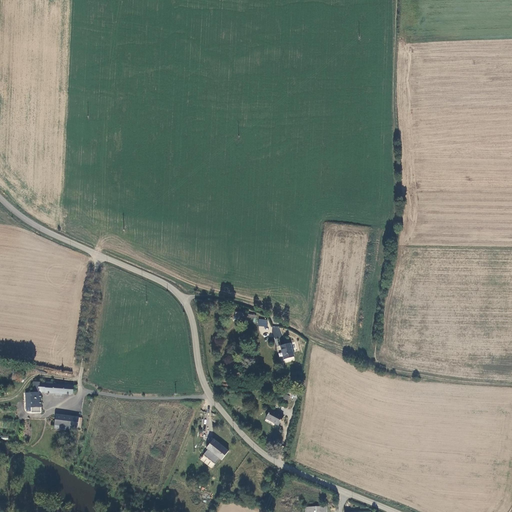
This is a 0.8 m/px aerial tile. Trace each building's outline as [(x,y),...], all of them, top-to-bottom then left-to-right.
[(294,356),(289,342),(279,346),(283,360),(294,356)] [(44,413),(44,394),(43,394),(43,384),(36,384),(37,393),(35,393),(35,413),(44,413)] [(76,396),(76,387),(69,386),(58,386),(57,384),(43,384),(43,394),(44,394),(76,396)] [(60,416),(58,430),(68,431),(70,418),(60,416)] [(270,434),(277,425),(265,416),(258,425),(270,434)] [(81,419),(70,418),(68,431),(80,433),(80,430),(82,419),(81,419)] [(215,442),(208,452),(225,464),(231,454),(215,442)]
